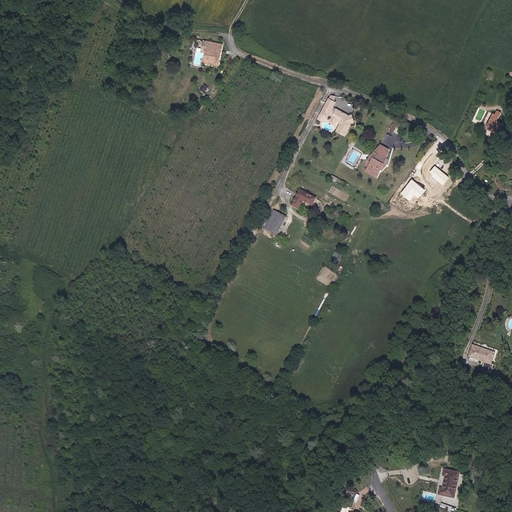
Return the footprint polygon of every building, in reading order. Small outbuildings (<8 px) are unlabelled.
[(210,41),(206,61),(219,63),(223,43),(210,41)] [(334,111),(338,104),(331,100),(323,115),(330,119),(332,116),(334,111)] [(357,123),(355,116),(349,118),(347,115),(339,110),(335,118),(334,119),(339,122),(342,123),(343,125),(339,132),(348,137),(353,127),(352,126),(353,124),(357,123)] [(498,119),(492,116),(485,130),(497,136),(503,138),(505,133),(500,130),(502,125),(496,122),(498,119)] [(388,165),(393,157),(397,148),(386,140),(375,151),(379,153),(374,162),(369,170),(380,176),(385,169),(386,170),(390,166),(388,165)] [(449,177),(435,166),(429,173),(443,185),(449,177)] [(425,190),(412,179),(400,194),(409,201),(413,196),(417,200),(425,190)] [(294,205),(302,208),(306,201),(315,205),(318,198),(302,190),(294,205)] [(278,235),(287,215),(274,209),(265,228),(278,235)] [(289,217),(285,225),(296,231),(300,223),(289,217)] [(293,237),(296,231),(285,225),(282,231),(293,237)] [(332,258),(338,261),(342,254),(336,251),(332,258)] [(491,363),(494,352),(472,346),(468,357),(480,360),(478,369),(491,372),(493,363),(491,363)] [(457,498),(461,473),(447,471),(446,477),(448,477),(446,489),(444,489),(443,496),(457,498)]
